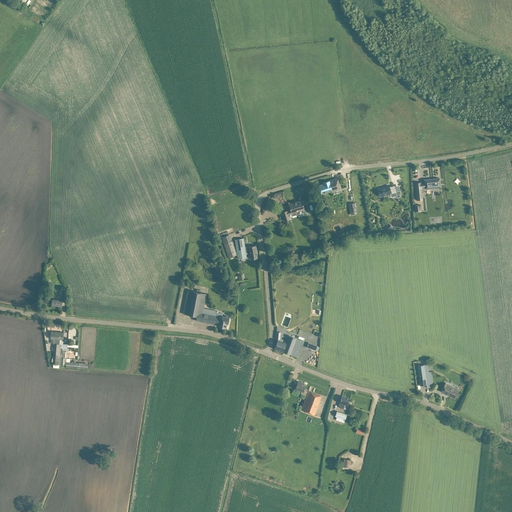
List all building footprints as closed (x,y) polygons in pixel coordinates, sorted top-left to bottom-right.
[(420,182),(415,183),(417,200),(422,200),(421,187),(425,187),(425,189),(430,188),(430,189),(435,189),(435,188),(440,187),(440,178),(424,180),(424,183),(421,184),(420,182)] [(319,185),(321,193),(331,190),(332,192),(341,189),(338,179),(329,182),(329,181),(323,183),(323,184),(319,185)] [(384,187),(378,189),(379,193),(379,194),(382,193),(383,196),(384,195),(390,194),(390,196),(393,195),(393,197),(397,196),(397,198),(401,197),(399,190),(396,191),(394,186),(386,188),(386,187),(384,187)] [(285,221),(290,220),(289,217),(309,211),(306,203),(303,204),(302,200),(288,204),(290,210),(287,211),(282,212),(285,221)] [(256,245),(245,247),(243,238),(235,239),(238,259),(250,257),(251,259),(257,258),(256,250),(257,250),(256,245)] [(232,241),(223,244),(228,257),(236,255),(232,241)] [(222,313),(216,312),(216,310),(203,308),(206,294),(188,290),(183,314),(197,316),(196,320),(217,324),(216,326),(225,328),(226,323),(228,324),(229,317),(223,316),(223,314),(222,314),(222,313)] [(88,364),(86,364),(86,363),(66,361),(66,358),(62,357),(62,354),(66,354),(67,345),(59,344),(59,339),(63,339),(63,332),(51,331),(51,338),(54,338),(53,344),(54,344),(53,365),(59,365),(59,368),(64,368),(65,365),(66,365),(65,367),(85,369),(85,367),(87,367),(88,364)] [(278,339),(274,348),(283,352),(283,351),(298,357),(299,352),(304,341),(289,335),(286,342),(287,343),(283,342),(283,340),(280,339),(280,332),(276,332),(276,339),(278,339)] [(307,341),(304,347),(312,350),(314,344),(307,341)] [(424,365),(417,366),(419,380),(420,385),(426,385),(427,388),(433,387),(431,371),(425,372),(424,365)] [(301,410),(314,414),(321,396),(304,390),(305,385),(301,384),(302,382),(298,381),(295,389),(301,391),(300,394),(306,396),(301,410)] [(450,396),(455,398),(460,389),(446,383),(442,391),(450,395),(450,396)] [(342,396),(339,403),(342,404),(341,407),(345,409),(347,403),(349,398),(342,396)] [(337,417),(336,420),(344,423),(347,414),(337,411),(335,416),(337,417)]
